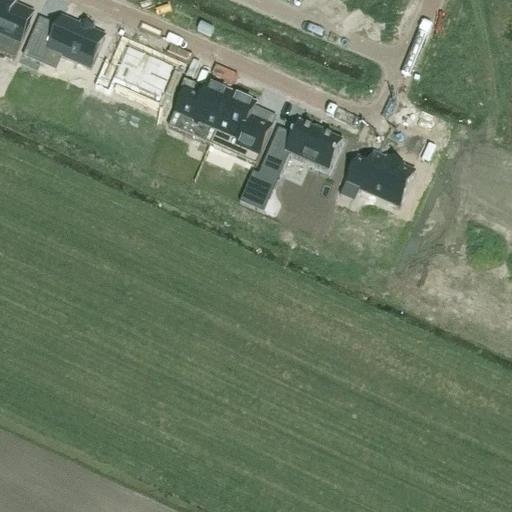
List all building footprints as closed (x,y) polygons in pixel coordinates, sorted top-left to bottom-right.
[(20,5),(9,0),(0,0),(0,57),(15,64),(35,19),(17,11),(20,5)] [(335,0),(330,11),(346,18),(345,21),(357,26),(358,23),(374,30),(387,0),(335,0)] [(37,34),(25,62),(44,70),(50,55),(92,73),(105,42),(92,36),(93,33),(83,29),(82,31),(63,23),(54,42),(37,34)] [(107,64),(95,92),(110,99),(116,86),(161,106),(175,72),(129,52),(121,70),(107,64)] [(182,103),(170,132),(211,150),(234,98),(210,87),(207,94),(203,102),(186,94),(182,103)] [(234,98),(211,150),(257,170),(270,139),(273,133),(251,123),(256,113),(258,108),(234,98)] [(330,177),(344,146),(300,127),(292,145),(278,139),(262,174),(277,180),(281,182),(290,160),(330,177)] [(358,163),(342,198),(357,205),(361,194),(400,212),(415,177),(402,171),(403,169),(389,163),(388,165),(375,159),(371,169),(358,163)] [(261,217),(274,187),(253,178),(240,208),(261,217)]
